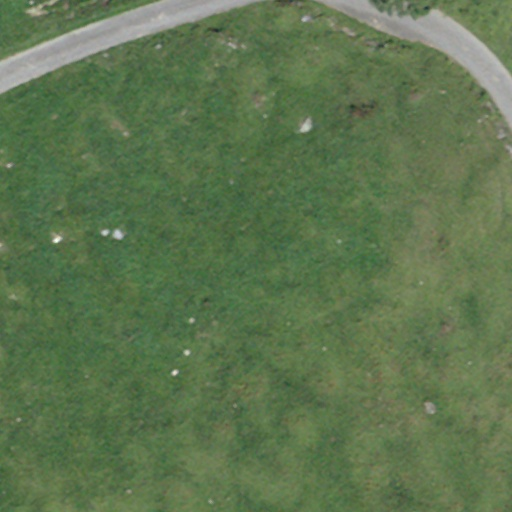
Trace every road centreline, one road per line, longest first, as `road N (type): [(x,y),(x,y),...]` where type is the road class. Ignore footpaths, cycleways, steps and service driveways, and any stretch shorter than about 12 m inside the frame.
road 1 (track): [(0,80),(134,24),(219,0)]
road 2 (track): [(356,0),(460,42),(511,97)]
